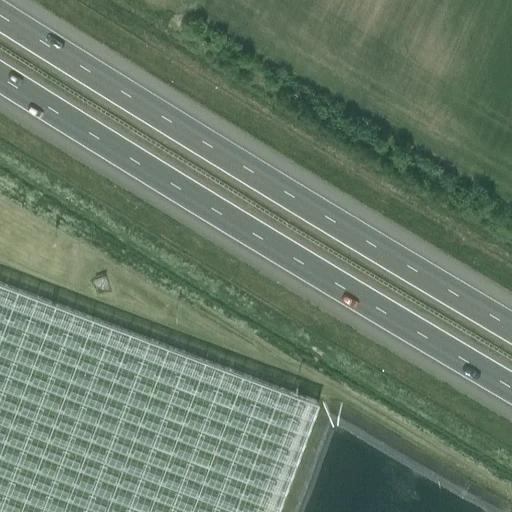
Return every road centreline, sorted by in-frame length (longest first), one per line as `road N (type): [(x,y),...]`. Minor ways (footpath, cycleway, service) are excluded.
road 1 (motorway): [(511,329),(0,16)]
road 2 (motorway): [(0,77),(511,389)]
